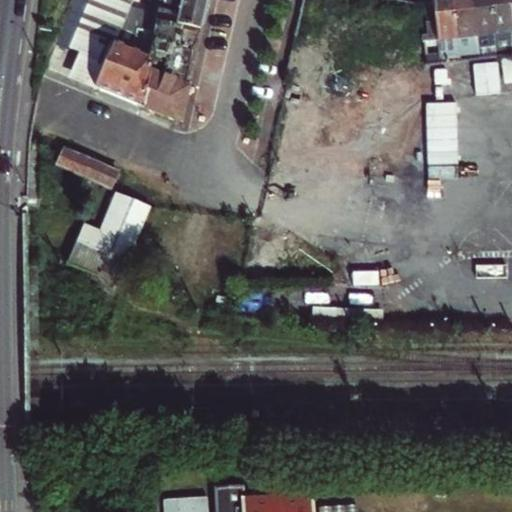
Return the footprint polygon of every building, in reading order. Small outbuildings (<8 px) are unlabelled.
[(86,54),(75,79),(93,87),(132,0),(92,0),(72,48),(86,54)] [(141,107),(157,22),(135,17),(139,0),(132,0),(93,87),(141,107)] [(160,0),(157,22),(200,30),(206,0),(160,0)] [(437,41),(455,39),(449,0),(446,0),(431,2),(433,17),(437,41)] [(449,0),(455,39),(473,37),(468,0),(449,0)] [(488,0),(468,0),(473,37),(493,34),(488,0)] [(488,0),(493,34),(494,44),(511,42),(511,32),(507,0),(488,0)] [(419,34),(424,68),(440,67),(439,59),(437,41),(433,17),(428,17),(425,17),(427,33),(419,34)] [(200,30),(157,22),(141,107),(171,120),(181,116),(200,30)] [(113,187),(118,174),(63,151),(56,168),(82,178),(83,175),(113,187)] [(87,222),(84,227),(80,236),(94,242),(127,258),(150,202),(120,189),(103,229),(87,222)] [(215,511),(240,511),(240,501),(240,489),(215,491),(215,511)] [(240,511),(311,511),(310,496),(240,501),(240,511)] [(207,511),(207,498),(162,502),(162,511),(207,511)]
